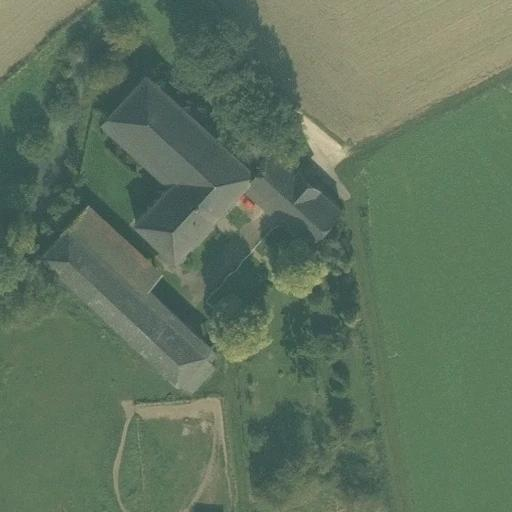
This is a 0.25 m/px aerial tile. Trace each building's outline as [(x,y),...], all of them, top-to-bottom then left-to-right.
[(147,72),(108,115),(176,177),(215,135),(147,72)] [(135,221),(175,258),(246,182),(255,172),(254,171),(215,135),(176,177),(135,221)] [(246,182),(271,204),(300,173),(300,172),(300,171),(275,148),(273,149),(274,150),(254,171),(255,172),(246,182)] [(314,185),(300,173),(271,204),(284,216),(314,185)] [(314,186),(314,185),(284,216),(311,240),(341,208),(315,185),(314,186)] [(85,206),(68,223),(140,290),(157,272),(85,206)] [(206,352),(140,290),(68,223),(40,254),(178,383),(189,393),(214,366),(204,355),(206,352)]
